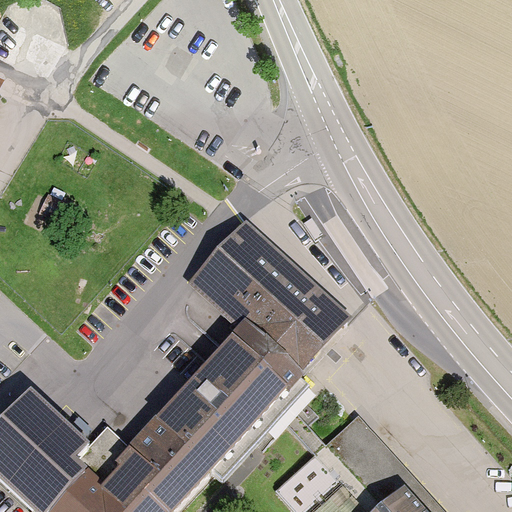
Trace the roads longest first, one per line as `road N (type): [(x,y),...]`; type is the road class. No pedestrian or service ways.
road 1 (tertiary): [(277,0),(338,143),(384,220),(511,385)]
road 2 (track): [(0,195),(76,71),(141,0)]
